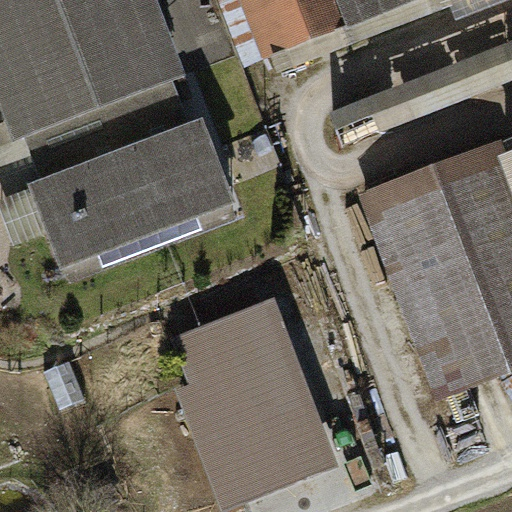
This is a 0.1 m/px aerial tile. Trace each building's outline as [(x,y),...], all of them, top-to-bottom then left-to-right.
[(147,0),(0,0),(0,123),(9,148),(179,84),(147,0)] [(219,0),(248,75),(444,0),(219,0)] [(394,135),(511,89),(511,52),(381,102),(394,135)] [(194,128),(23,195),(56,279),(227,212),(194,128)] [(511,143),(366,197),(444,406),(511,380),(511,143)] [(286,302),(170,341),(227,511),(230,511),(343,475),(286,302)]
